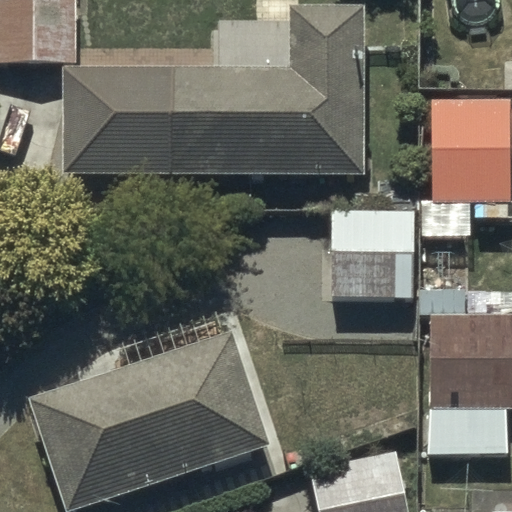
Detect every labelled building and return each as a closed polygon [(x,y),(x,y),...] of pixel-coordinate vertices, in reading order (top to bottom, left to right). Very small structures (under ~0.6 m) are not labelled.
[(74,0),(0,0),(0,72),(75,72),(74,0)] [(217,77),(62,79),(64,186),(361,182),(359,21),(290,22),(290,30),(216,31),(217,77)] [(493,69),(429,69),(429,99),(492,100),(493,69)] [(504,110),(429,111),(430,212),(505,212),(504,110)] [(415,213),(331,212),(330,298),(413,299),(415,213)] [(511,324),(427,324),(426,463),(505,464),(505,419),(511,419),(511,324)] [(230,346),(28,412),(59,511),(89,511),(265,455),(230,346)] [(404,511),(394,460),(304,478),(310,511),(404,511)]
